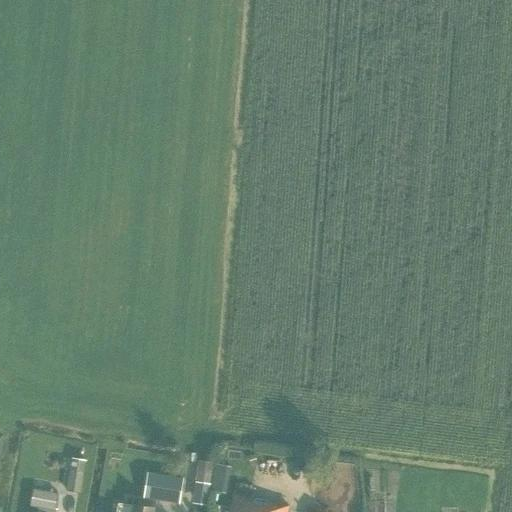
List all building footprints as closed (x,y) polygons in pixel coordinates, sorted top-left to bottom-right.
[(86,460),(73,458),(67,490),(81,493),(86,460)] [(182,479),(146,473),(142,499),(177,505),(182,479)] [(53,511),(57,494),(32,489),(29,506),(37,507),(35,511),(53,511)] [(286,511),(288,505),(232,494),(228,511),(286,511)] [(151,511),(153,506),(132,503),(131,511),(151,511)]
